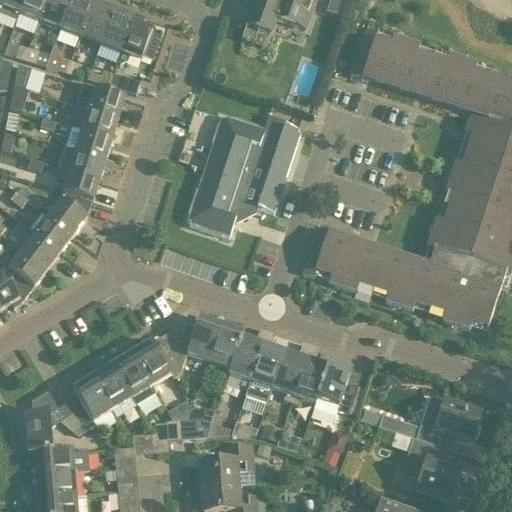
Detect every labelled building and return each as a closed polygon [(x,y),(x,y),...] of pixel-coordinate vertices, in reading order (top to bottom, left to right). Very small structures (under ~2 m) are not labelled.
[(1,0),(0,5),(0,18),(16,25),(19,16),(25,0),(1,0)] [(25,0),(19,16),(39,24),(48,0),(25,0)] [(65,0),(48,0),(39,24),(60,32),(71,2),(65,0)] [(305,33),(316,0),(255,0),(246,29),(270,38),(275,23),(305,33)] [(332,0),(326,16),(339,21),(346,0),(332,0)] [(71,2),(60,32),(80,40),(91,10),(71,2)] [(80,40),(99,47),(100,48),(115,10),(94,2),(91,10),(80,40)] [(101,55),(103,49),(120,55),(135,18),(115,10),(100,48),(99,47),(86,83),(91,85),(102,55),(101,55)] [(144,22),(135,18),(120,55),(120,56),(117,65),(122,67),(127,65),(129,59),(141,64),(142,60),(152,64),(160,41),(151,37),(152,34),(141,29),(144,22)] [(511,79),(506,77),(504,85),(474,75),(476,68),(449,59),(447,67),(417,57),(420,49),(392,41),(390,48),(376,44),(378,38),(365,34),(350,78),(469,119),(463,138),(470,141),(460,170),(452,168),(443,195),(451,197),(441,227),(433,224),(424,252),(432,254),(427,269),(419,266),(418,267),(315,232),(300,277),(313,281),(315,274),(329,279),(327,287),(354,296),(356,288),(386,298),(384,306),(411,315),(414,307),(444,317),(441,324),(468,333),(471,326),(487,331),(505,276),(511,278),(511,79)] [(24,63),(28,51),(19,49),(15,61),(24,63)] [(28,51),(24,63),(33,66),(37,54),(28,51)] [(57,74),(67,77),(70,64),(61,62),(57,74)] [(0,77),(8,78),(10,67),(0,64),(0,77)] [(78,67),(70,64),(67,77),(75,79),(78,67)] [(25,92),(31,73),(17,70),(14,89),(25,92)] [(99,87),(108,90),(111,77),(103,75),(99,87)] [(8,78),(0,77),(0,94),(5,95),(8,78)] [(139,86),(111,77),(108,90),(135,98),(139,86)] [(76,109),(118,122),(124,101),(82,88),(76,109)] [(9,111),(22,115),(25,102),(11,98),(9,111)] [(71,130),(111,142),(118,122),(76,109),(75,110),(77,110),(71,130)] [(214,155),(206,178),(202,178),(185,227),(228,242),(234,221),(237,222),(246,217),(249,209),(273,218),(300,139),(297,138),(298,135),(284,131),(283,133),(275,130),(273,137),(225,121),(224,124),(221,123),(210,154),(214,155)] [(55,125),(43,122),(40,130),(53,134),(55,125)] [(75,154),(105,163),(111,142),(71,130),(81,134),(75,154)] [(9,157),(14,141),(4,138),(1,154),(9,157)] [(105,164),(105,163),(75,154),(74,154),(64,151),(58,171),(98,184),(102,173),(109,176),(112,166),(105,164)] [(40,175),(43,166),(30,162),(28,171),(40,175)] [(98,184),(58,171),(55,181),(65,184),(62,196),(64,196),(91,205),(92,205),(98,184)] [(8,198),(12,201),(10,203),(21,211),(26,204),(16,196),(12,193),(8,198)] [(64,196),(61,203),(61,202),(47,220),(73,239),(86,222),(85,221),(91,205),(64,196)] [(34,236),(60,256),(73,239),(47,220),(34,236)] [(21,254),(47,273),(60,256),(34,236),(21,254)] [(47,273),(21,254),(7,271),(8,272),(33,291),(47,273)] [(2,275),(0,275),(0,313),(12,306),(16,315),(33,291),(8,272),(2,276),(2,275)] [(172,366),(181,381),(184,380),(182,370),(186,358),(208,366),(221,329),(199,322),(190,346),(180,342),(172,366)] [(221,329),(208,366),(228,373),(226,378),(228,378),(242,337),(221,329)] [(267,335),(259,332),(254,346),(242,342),(244,337),(242,337),(228,378),(241,383),(239,390),(247,393),(267,335)] [(271,393),(284,356),(270,351),(275,337),(267,335),(247,393),(254,395),(257,388),(271,393)] [(131,357),(150,390),(170,379),(174,386),(181,381),(172,366),(180,342),(166,338),(152,346),(151,345),(131,357)] [(310,349),(302,347),(297,361),(284,356),(271,393),(284,398),(282,405),(290,408),(310,349)] [(314,408),(329,366),(328,366),(326,370),(313,366),(318,352),(310,349),(290,408),(297,410),(300,403),(314,408)] [(111,369),(131,402),(150,390),(131,357),(111,369)] [(329,366),(314,408),(315,408),(316,404),(337,411),(336,415),(347,419),(357,391),(345,387),(350,374),(329,366)] [(92,381),(112,414),(131,402),(111,369),(92,381)] [(77,401),(92,426),(112,414),(92,381),(71,393),(76,401),(76,402),(77,401)] [(92,426),(77,401),(76,402),(76,401),(57,413),(47,396),(31,406),(32,419),(24,420),(27,459),(71,456),(71,454),(51,455),(49,431),(72,416),(84,436),(94,430),(92,426)] [(479,416),(445,405),(433,401),(424,427),(470,442),(479,416)] [(365,414),(361,425),(377,430),(381,419),(365,414)] [(397,423),(382,418),(378,431),(393,436),(397,423)] [(195,443),(203,442),(201,423),(192,424),(195,443)] [(419,445),(424,432),(399,423),(394,437),(412,443),(419,445)] [(233,433),(211,426),(206,440),(231,439),(233,433)] [(249,438),(252,432),(235,426),(233,433),(231,439),(230,440),(249,438)] [(154,444),(167,443),(165,427),(153,429),(154,444)] [(267,427),(262,441),(277,446),(278,442),(281,433),(267,427)] [(300,442),(289,439),(287,445),(284,453),(295,457),(300,442)] [(167,443),(154,444),(156,459),(168,458),(167,443)] [(419,445),(412,443),(404,469),(422,475),(415,494),(449,505),(459,476),(433,467),(439,452),(419,445)] [(259,448),(257,457),(267,460),(269,451),(259,448)] [(220,451),(221,467),(198,469),(201,494),(236,490),(234,475),(244,474),(244,477),(254,476),(252,449),(220,451)] [(113,462),(134,460),(133,452),(113,454),(113,462)] [(336,470),(340,459),(327,454),(323,466),(336,470)] [(71,456),(27,459),(27,460),(32,460),(34,481),(73,477),(73,476),(89,475),(87,455),(71,456)] [(342,467),(337,479),(349,483),(354,471),(342,467)] [(115,481),(136,479),(135,471),(115,473),(115,481)] [(73,477),(34,481),(36,504),(75,500),(73,477)] [(202,511),(257,511),(256,499),(237,501),(236,490),(201,494),(202,511)] [(117,504),(138,502),(137,494),(116,496),(117,504)] [(75,511),(75,500),(36,504),(36,511),(75,511)] [(414,511),(380,501),(376,511),(414,511)]
